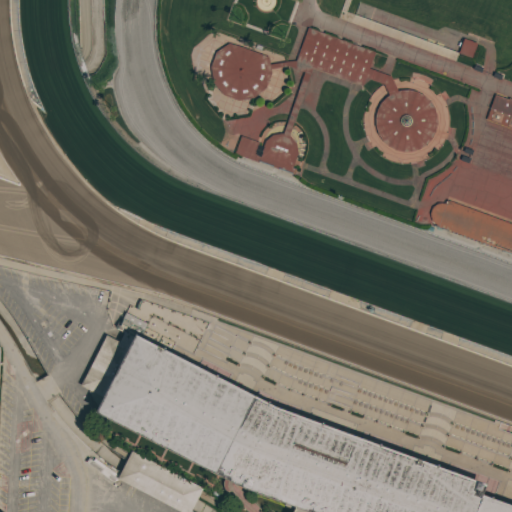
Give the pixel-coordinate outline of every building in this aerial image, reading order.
[(268,57),(269,65),(285,62),(295,61),(307,28),(374,52),(368,68),(390,76),(397,91),(401,90),(409,90),(416,91),(423,95),(428,100),(433,107),(435,114),(436,123),(434,132),(431,138),(425,145),(418,149),(411,151),(401,152),(394,150),(387,146),(381,141),(377,134),(375,127),(374,118),(376,109),(380,102),(384,98),(388,95),(382,84),(365,78),(361,86),(312,68),(288,136),(289,136),(295,144),(297,153),(291,168),(296,169),(293,175),(258,162),(257,163),(239,156),(234,153),(240,136),(259,143),(255,154),(259,156),(264,142),(271,135),(281,133),(282,134),(303,72),(287,66),(270,69),(271,73),(265,88),(253,98),(237,101),(223,95),(212,83),(209,68),(215,52),(228,44),(268,57)] [(476,44),(471,58),(457,53),(463,38),(476,44)] [(507,99),(508,98),(511,99),(511,129),(485,119),(494,94),(507,99)] [(511,224),(511,255),(506,253),(506,252),(435,227),(436,225),(431,221),(429,214),(432,207),(438,203),(444,203),(446,200),(511,224)] [(143,306),(120,349),(107,344),(80,392),(101,405),(90,432),(128,455),(114,482),(175,511),(196,511),(207,495),(243,511),(511,511),(511,429),(190,311),(143,306)]
